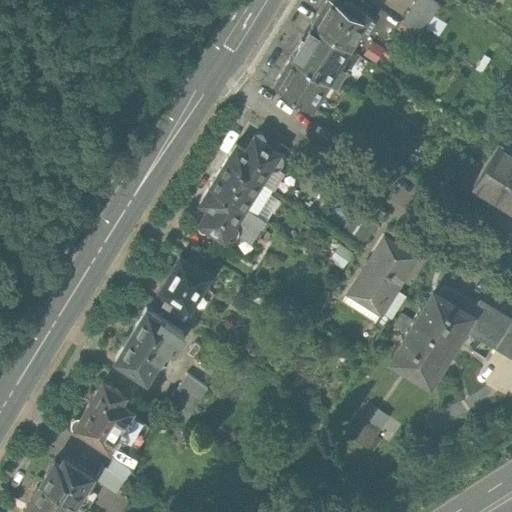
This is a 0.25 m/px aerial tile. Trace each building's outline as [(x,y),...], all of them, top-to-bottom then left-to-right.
[(346,7),(334,0),(326,0),(312,23),(350,47),(370,15),(349,2),(346,7)] [(438,2),(435,0),(413,0),(401,20),(420,32),(438,2)] [(350,47),(312,23),(291,57),(329,81),(334,84),(343,69),(338,65),(350,47)] [(329,81),(291,57),(274,84),(312,107),(329,81)] [(256,132),(254,134),(244,149),(236,144),(226,160),(259,181),(269,167),(272,168),(276,168),(279,167),(282,164),(283,161),(283,157),(282,154),(279,151),(264,141),(265,138),(264,136),(263,134),(261,132),(258,132),(256,132)] [(511,148),(498,139),(481,166),(472,180),(511,204),(511,148)] [(470,160),(461,154),(448,174),(458,180),(470,160)] [(259,181),(226,160),(209,186),(243,207),(259,181)] [(481,166),(470,160),(458,180),(468,186),(472,180),(481,166)] [(243,207),(209,186),(199,202),(207,207),(198,222),(197,225),(197,227),(198,229),(200,230),(202,231),(205,231),(207,230),(208,228),(225,239),(228,239),(232,239),(235,237),(237,234),(238,231),(238,228),(236,224),(234,222),(243,207)] [(375,222),(356,210),(345,228),(364,239),(375,222)] [(416,255),(383,235),(348,291),(380,311),(395,288),(416,255)] [(196,264),(181,255),(160,288),(190,307),(208,278),(193,269),(196,264)] [(395,288),(381,311),(391,317),(405,294),(395,288)] [(511,319),(479,299),(471,312),(432,289),(391,356),(429,380),(463,324),(511,354),(511,319)] [(183,331),(147,308),(131,334),(129,333),(127,334),(125,336),(123,338),(123,340),(123,342),(124,344),(117,357),(147,376),(168,342),(174,346),(183,331)] [(186,372),(165,405),(186,418),(207,386),(186,372)] [(125,392),(103,379),(82,413),(79,413),(76,414),(73,415),(71,418),(71,421),(71,424),(73,427),(75,428),(78,429),(81,429),(84,427),(110,443),(118,430),(124,434),(130,424),(124,420),(133,406),(121,399),(125,392)] [(96,474),(65,454),(60,460),(54,457),(40,479),(78,503),(96,474)] [(72,511),(78,503),(40,479),(26,502),(32,506),(28,511),(29,511),(72,511)]
